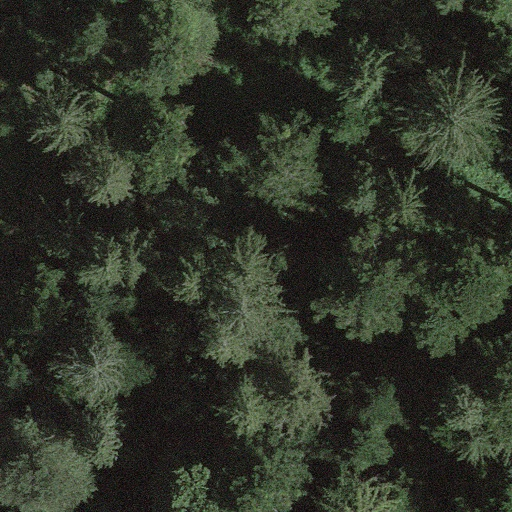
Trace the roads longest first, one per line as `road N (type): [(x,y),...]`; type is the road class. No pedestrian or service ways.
road 1 (track): [(114,68),(421,133),(511,138)]
road 2 (track): [(0,286),(150,0)]
